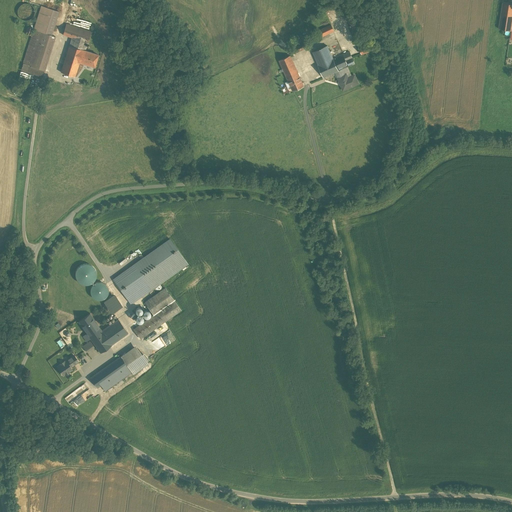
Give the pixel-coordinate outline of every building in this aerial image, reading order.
[(511,25),(511,3),(503,2),(499,29),(511,31),(511,25)] [(20,6),(18,7),(18,9),(17,11),(17,13),(18,15),(19,17),(20,18),(22,19),(23,20),(25,20),(27,20),(29,20),(31,19),(32,18),(33,16),(34,14),(34,12),(34,10),(34,9),(33,7),(32,5),(30,4),(28,4),(27,3),(25,3),(23,4),(21,5),(20,6)] [(59,11),(41,6),(21,70),(42,76),(55,37),(51,35),(59,11)] [(81,62),(85,51),(91,32),(66,24),(63,35),(72,38),(61,72),(75,77),(79,62),(81,62)] [(334,31),(331,24),(320,29),(323,36),(334,31)] [(359,47),(360,54),(369,52),(367,45),(359,47)] [(327,46),(313,52),(324,77),(334,72),(348,67),(353,64),(347,52),(333,58),(327,46)] [(98,55),(85,51),(81,62),(94,67),(98,55)] [(304,86),(290,56),(279,62),(293,92),(304,86)] [(348,67),(334,72),(342,90),(359,83),(355,73),(351,75),(348,67)] [(142,260),(114,280),(131,303),(161,282),(187,263),(170,239),(169,240),(144,258),(141,254),(139,256),(142,260)] [(86,264),(84,264),(83,264),(81,265),(80,265),(78,267),(77,268),(76,269),(76,271),(75,272),(75,274),(75,275),(76,277),(76,279),(77,280),(78,281),(79,282),(80,283),(82,284),(83,285),(85,285),(87,285),(88,285),(90,284),(91,283),(93,283),(94,281),(95,280),(96,279),(96,277),(96,276),(96,274),(96,272),(96,271),(95,269),(94,268),(93,267),(92,266),(91,265),(89,264),(88,264),(86,264)] [(104,283),(100,282),(97,282),(94,283),(92,286),(91,289),(90,292),(91,294),(92,297),(95,298),(97,300),(100,300),(103,299),(105,297),(107,295),(108,292),(108,289),(106,285),(104,283)] [(181,310),(165,288),(145,302),(154,315),(133,329),(141,339),(164,322),(181,310)] [(114,294),(102,301),(109,313),(121,306),(114,294)] [(78,321),(90,338),(101,330),(90,313),(78,321)] [(119,318),(101,330),(90,338),(100,353),(129,332),(119,318)] [(56,341),(60,348),(66,345),(62,338),(56,341)] [(90,341),(83,346),(87,352),(94,347),(90,341)] [(146,361),(135,346),(91,378),(97,387),(101,384),(105,390),(131,372),(133,375),(148,364),(146,361)] [(74,355),(70,358),(74,364),(74,365),(78,362),(74,355)] [(61,365),(58,367),(63,375),(65,374),(70,372),(69,371),(72,369),(70,367),(74,364),(70,358),(60,364),(61,365)]
